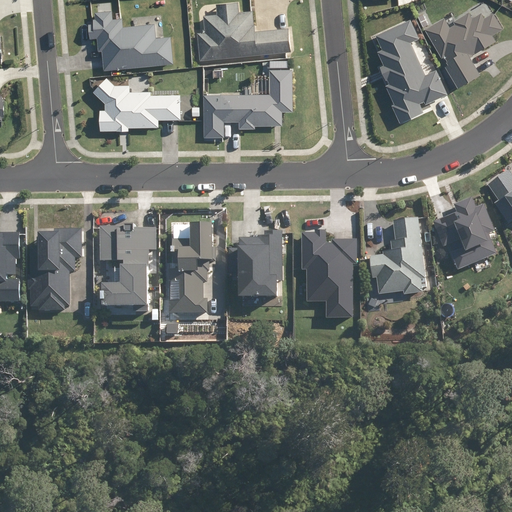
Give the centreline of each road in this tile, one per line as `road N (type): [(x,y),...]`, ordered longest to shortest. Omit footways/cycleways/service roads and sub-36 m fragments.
road 1 (residential): [(348,175),(57,178)]
road 2 (residential): [(57,178),(42,0)]
road 3 (residential): [(511,115),(452,155),(348,175)]
road 4 (residential): [(348,175),(331,0)]
